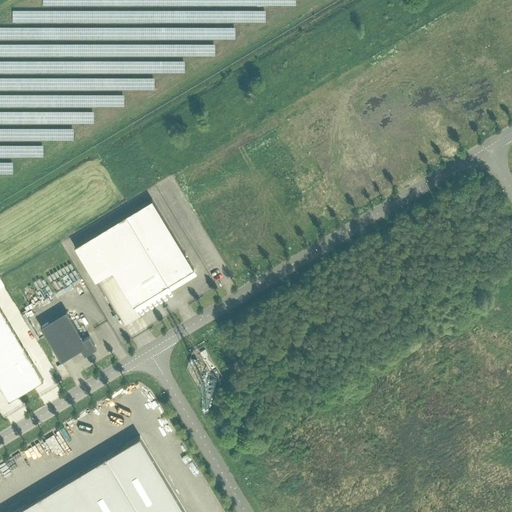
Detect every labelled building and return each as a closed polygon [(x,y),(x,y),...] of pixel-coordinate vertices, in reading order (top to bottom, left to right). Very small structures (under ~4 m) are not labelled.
[(215,156),(180,177),(232,264),(250,253),(239,236),(257,225),(215,156)] [(152,198),(74,245),(95,280),(113,270),(134,305),(194,268),(152,198)] [(94,349),(93,348),(94,344),(95,344),(89,335),(84,338),(66,310),(40,326),(61,360),(81,348),(85,354),(94,349)] [(0,334),(13,327),(7,319),(0,323),(0,334)] [(0,345),(0,346),(18,336),(13,327),(0,334),(0,345)] [(6,355),(23,344),(18,336),(0,346),(6,355)] [(28,353),(23,344),(6,355),(11,363),(28,353)] [(216,365),(205,347),(198,351),(209,369),(216,365)] [(16,372),(33,361),(28,353),(11,363),(16,372)] [(6,355),(0,358),(0,369),(11,363),(6,355)] [(44,379),(33,361),(16,372),(26,389),(44,379)] [(0,381),(16,372),(11,363),(0,369),(0,381)] [(16,372),(0,381),(0,384),(9,399),(26,389),(16,372)] [(186,511),(140,435),(11,511),(186,511)]
